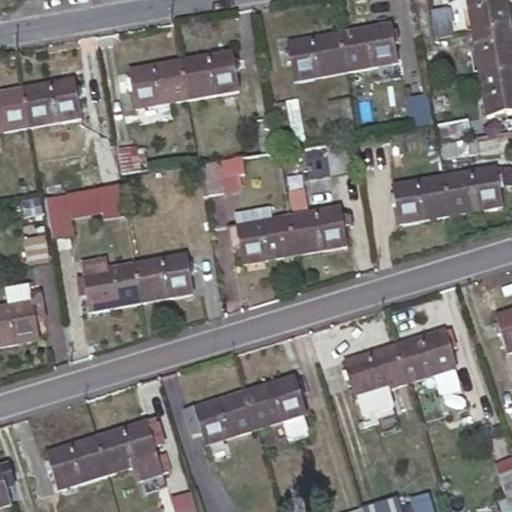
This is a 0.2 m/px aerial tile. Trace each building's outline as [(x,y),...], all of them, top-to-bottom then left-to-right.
[(466,0),(472,35),(511,28),(506,0),(466,0)] [(432,8),(437,38),(456,35),(450,5),(432,8)] [(345,74),(398,65),(391,26),(339,35),(345,74)] [(511,32),(511,28),(472,35),(478,76),(511,71),(511,32)] [(294,83),(345,74),(339,35),(286,44),(294,83)] [(186,102),(238,93),(231,55),(179,63),(186,102)] [(133,111),(186,102),(179,63),(126,72),(133,111)] [(511,112),(511,71),(478,76),(484,118),(511,112)] [(29,129),(80,120),(74,82),(23,91),(29,129)] [(0,133),(29,129),(23,91),(0,94),(0,133)] [(414,130),(433,126),(427,97),(408,101),(414,130)] [(466,120),(438,125),(441,141),(469,136),(466,120)] [(477,140),(480,154),(511,148),(511,139),(511,134),(477,140)] [(443,146),(445,160),(480,154),(477,140),(443,146)] [(328,146),(332,175),(359,171),(353,141),(328,146)] [(75,171),(78,188),(116,182),(111,149),(93,152),(96,168),(75,171)] [(141,152),(122,150),(120,170),(139,172),(141,152)] [(203,165),(207,196),(223,194),(220,179),(243,174),(241,159),(218,163),(203,165)] [(451,216),(504,206),(497,168),(444,177),(451,216)] [(400,225),(451,216),(444,177),(394,186),(400,225)] [(121,182),(82,189),(85,209),(72,211),(73,218),(107,211),(108,219),(127,216),(121,182)] [(82,189),(41,196),(49,238),(76,233),(73,218),(72,211),(85,209),(82,189)] [(243,264),(296,255),(289,217),(272,221),(270,207),(235,214),(237,227),(226,229),(230,248),(240,246),(243,264)] [(296,255),(347,247),(341,208),(289,217),(296,255)] [(50,261),(46,238),(25,242),(29,265),(50,261)] [(142,304),(195,294),(190,257),(135,266),(142,304)] [(85,275),(92,312),(142,304),(135,266),(85,275)] [(0,347),(42,340),(36,303),(0,309),(0,347)] [(511,310),(495,316),(507,353),(511,351),(511,310)] [(409,383),(460,367),(449,331),(398,346),(409,383)] [(347,362),(358,398),(409,383),(398,346),(347,362)] [(288,420),(307,414),(296,377),(246,392),(258,430),(288,420)] [(202,429),(206,445),(258,430),(246,392),(195,408),(197,413),(188,416),(192,432),(202,429)] [(307,414),(288,420),(294,439),(308,435),(312,430),(307,414)] [(149,427),(148,422),(98,437),(109,474),(134,467),(139,482),(164,474),(159,459),(154,442),(162,439),(158,425),(149,427)] [(47,452),(59,490),(109,474),(98,437),(47,452)] [(511,464),(501,468),(511,497),(511,464)] [(0,507),(12,504),(0,467),(0,466),(0,507)] [(411,503),(413,511),(435,511),(432,497),(411,503)] [(366,508),(367,510),(367,511),(404,511),(400,498),(366,508)]
